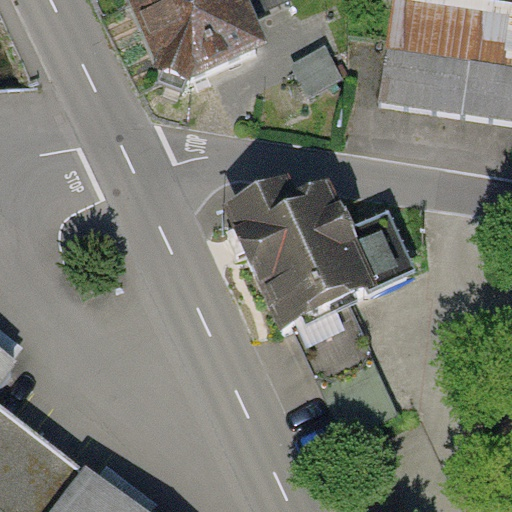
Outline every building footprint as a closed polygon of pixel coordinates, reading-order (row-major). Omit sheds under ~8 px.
[(286,0),(153,0),(138,7),(177,96),(260,59),(244,26),(289,6),(286,0)] [(511,12),(415,0),(393,0),(379,107),(511,123),(511,12)] [(339,85),(327,63),(296,81),(308,103),(339,85)] [(287,206),(236,230),(286,337),(296,332),(346,309),(407,281),(385,236),(347,254),(329,215),(313,222),(307,211),(293,218),(287,206)] [(398,422),(346,309),(296,332),(347,445),(398,422)] [(0,511),(129,511),(7,417),(39,376),(0,346),(0,511)]
